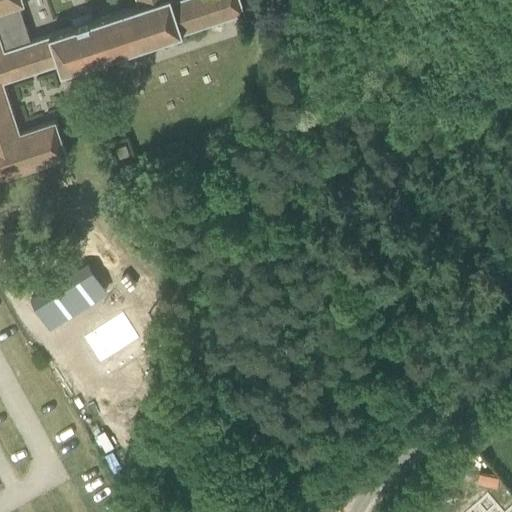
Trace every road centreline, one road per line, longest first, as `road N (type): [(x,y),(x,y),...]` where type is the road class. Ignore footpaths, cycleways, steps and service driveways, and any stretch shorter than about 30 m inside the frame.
road 1 (track): [(511,242),(435,236),(274,104)]
road 2 (residential): [(357,511),(376,483),(511,361)]
